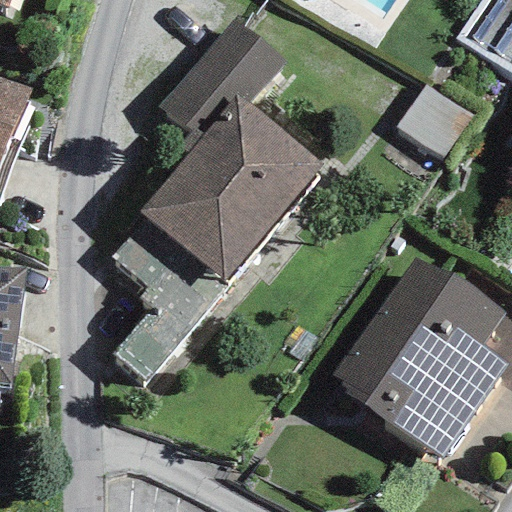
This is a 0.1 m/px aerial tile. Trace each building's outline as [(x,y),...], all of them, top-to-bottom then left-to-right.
[(10,0),(0,0),(0,5),(8,8),(10,0)] [(511,85),(511,0),(491,0),(458,50),(511,87),(511,85)] [(281,60),(231,18),(158,107),(198,140),(235,95),(245,103),(281,60)] [(0,162),(28,89),(0,79),(0,162)] [(473,116),(424,84),(396,127),(444,159),(473,116)] [(245,103),(235,95),(198,140),(137,213),(144,218),(111,258),(146,287),(138,296),(151,307),(112,354),(146,383),(228,286),(224,282),(321,166),(245,103)] [(502,314),(414,255),(332,376),(343,383),(339,388),(442,457),(507,361),(482,344),(502,314)] [(27,267),(0,265),(0,382),(8,383),(27,267)]
